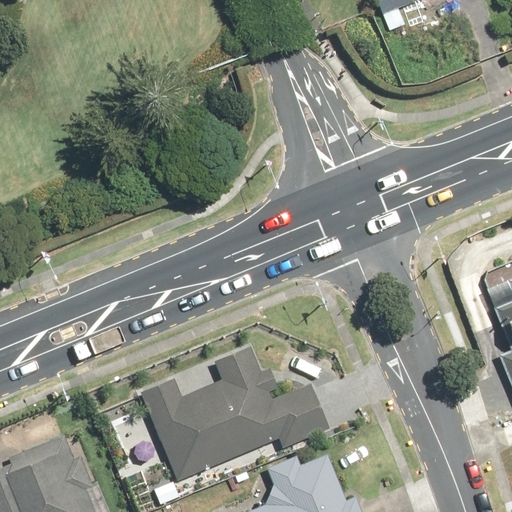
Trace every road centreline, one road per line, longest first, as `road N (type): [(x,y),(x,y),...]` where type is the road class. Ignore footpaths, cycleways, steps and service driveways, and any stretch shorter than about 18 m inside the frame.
road 1 (secondary): [(0,357),(334,222)]
road 2 (residential): [(375,206),(410,295),(428,412)]
road 3 (residential): [(428,412),(378,328),(334,222)]
road 4 (residential): [(271,23),(314,77),(375,206)]
road 5 (residential): [(334,222),(288,99),(271,23)]
road 6 (secondary): [(375,206),(511,153)]
